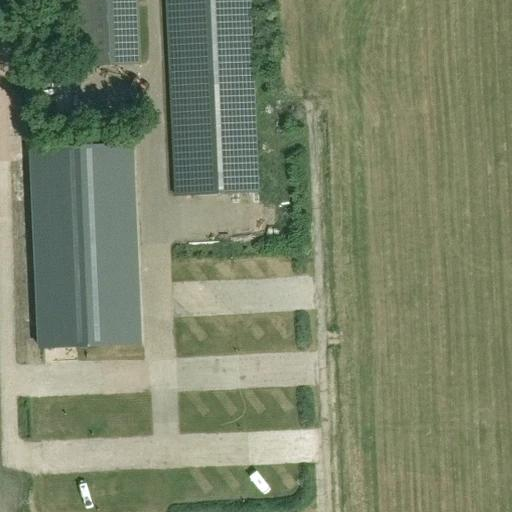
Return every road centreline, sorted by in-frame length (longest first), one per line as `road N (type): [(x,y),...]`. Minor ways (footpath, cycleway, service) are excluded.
road 1 (track): [(319,293),(325,511)]
road 2 (track): [(308,95),(319,293)]
